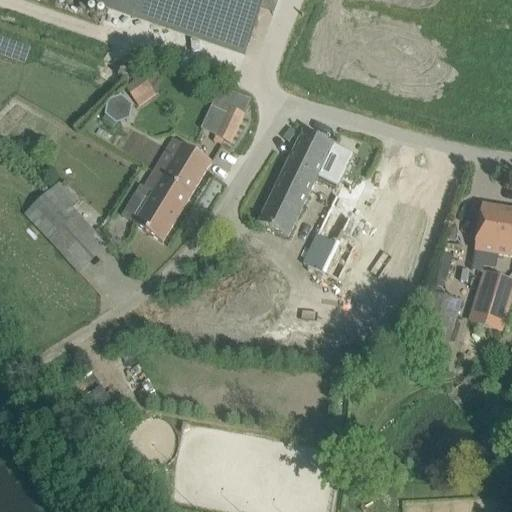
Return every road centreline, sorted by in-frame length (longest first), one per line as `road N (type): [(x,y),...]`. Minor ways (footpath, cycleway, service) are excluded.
road 1 (unclassified): [(93,329),(195,258),(286,111),(308,107),(511,159)]
road 2 (track): [(2,0),(259,88)]
